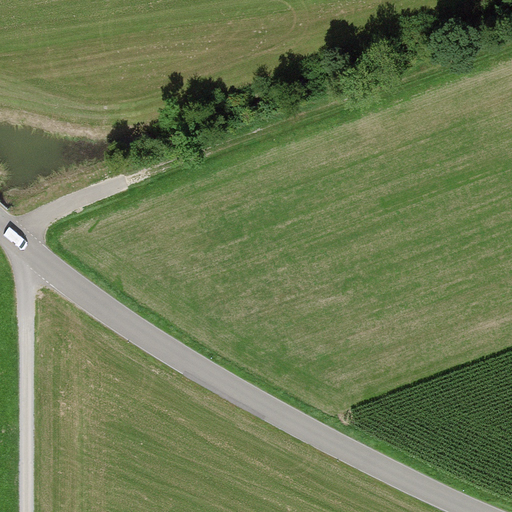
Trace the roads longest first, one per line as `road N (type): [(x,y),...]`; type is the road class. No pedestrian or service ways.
road 1 (unclassified): [(482,511),(243,395),(110,313),(0,221)]
road 2 (track): [(18,240),(94,192),(511,43)]
road 3 (track): [(28,511),(28,274),(41,259)]
